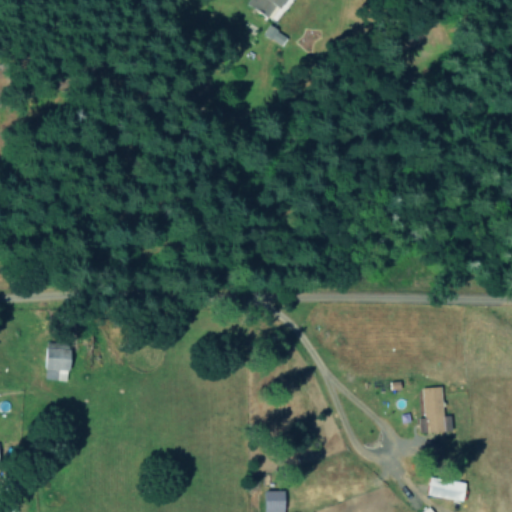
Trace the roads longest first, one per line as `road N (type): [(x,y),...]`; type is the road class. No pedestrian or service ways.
road 1 (residential): [(0,300),(47,296),(142,334),(252,295),(416,457)]
road 2 (residential): [(0,72),(47,66),(241,109)]
